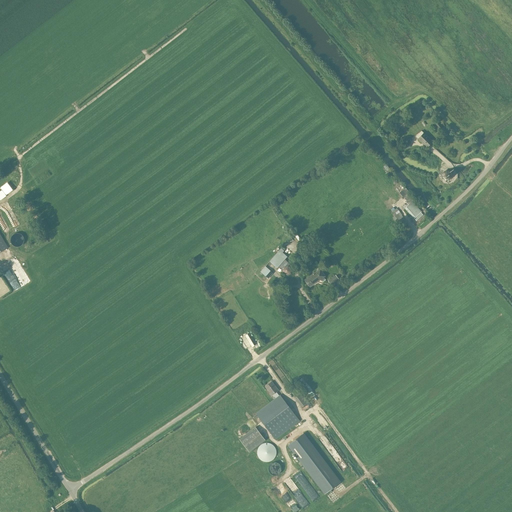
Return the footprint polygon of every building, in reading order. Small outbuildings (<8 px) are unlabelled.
[(424,133),(418,139),(427,147),(432,142),(424,133)] [(398,146),(401,151),(411,147),(409,142),(409,143),(406,137),(401,139),(403,145),(402,145),(401,144),(398,146)] [(392,172),(386,165),(381,169),(385,172),(386,171),(387,172),(386,173),(388,175),(390,173),(390,174),(392,172)] [(442,175),(445,179),(449,180),(453,178),(452,173),(448,170),(444,171),(442,175)] [(7,191),(13,188),(9,182),(3,186),(7,191)] [(405,188),(399,193),(409,204),(414,199),(409,194),(408,193),(409,192),(405,188)] [(8,204),(11,211),(18,208),(15,201),(8,204)] [(410,204),(405,208),(417,221),(423,215),(420,213),(421,212),(419,210),(412,202),(410,204)] [(397,208),(393,211),(396,215),(392,217),(395,221),(397,219),(401,224),(402,226),(407,223),(401,216),(402,215),(397,208)] [(20,209),(13,212),(16,219),(23,215),(20,209)] [(0,252),(8,248),(0,233),(0,252)] [(15,233),(13,234),(12,235),(11,237),(10,238),(10,240),(10,242),(11,243),(12,245),(13,246),(15,247),(16,247),(18,247),(20,247),(21,246),(22,245),(23,243),(24,242),(24,240),(24,239),(23,237),(23,235),(21,234),(20,234),(18,233),(16,233),(15,233)] [(269,262),(277,268),(278,267),(282,270),(283,273),(286,275),(289,274),(291,271),(290,268),(288,266),(290,264),(285,259),(287,256),(282,252),(284,251),(281,248),(269,262)] [(273,273),(265,266),(260,272),(268,279),(273,273)] [(320,269),(319,270),(305,280),(310,287),(320,280),(322,283),(326,280),(324,277),(325,276),(320,269)] [(328,281),(331,285),(339,279),(335,275),(328,281)] [(272,381),(265,387),(272,395),(273,395),(275,398),(255,413),(275,440),(300,421),(280,395),(279,395),(276,392),(278,390),(272,381)] [(309,402),(302,393),(295,398),(302,407),(309,402)] [(249,452),(265,440),(256,427),(240,440),(249,452)] [(304,432),(288,443),(324,494),(340,481),(334,472),(304,432)] [(325,435),(319,440),(327,452),(333,448),(325,435)] [(274,452),(275,451),(274,449),(274,447),(273,446),(272,444),(271,444),(269,443),(268,442),(266,442),(265,442),(263,442),(262,443),(260,444),(259,445),(258,447),(258,448),(257,450),(258,452),(258,453),(259,455),(260,456),(261,457),(262,458),(264,459),(265,459),(267,459),(269,459),(271,458),(272,457),(273,455),(274,454),(274,452)] [(296,478),(313,502),(319,497),(303,473),(296,478)] [(304,508),(310,503),(292,481),(290,483),(291,484),(290,485),(291,486),(289,488),(304,508)]
